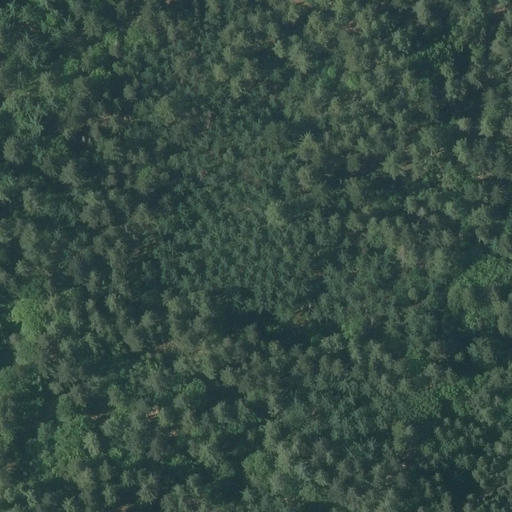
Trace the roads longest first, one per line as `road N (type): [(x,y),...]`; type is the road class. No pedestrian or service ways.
road 1 (track): [(475,113),(267,2),(233,1),(99,31),(66,77),(16,273)]
road 2 (track): [(511,409),(226,322),(16,273)]
road 3 (track): [(403,511),(475,113)]
road 4 (track): [(7,351),(66,392),(352,511)]
